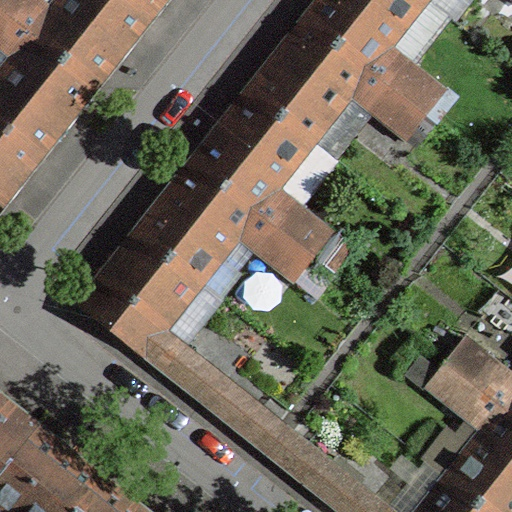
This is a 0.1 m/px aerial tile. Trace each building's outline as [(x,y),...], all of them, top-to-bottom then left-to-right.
[(135,0),(56,0),(50,8),(39,0),(0,0),(0,7),(98,85),(108,71),(154,14),(135,0)] [(135,0),(154,14),(163,2),(164,0),(135,0)] [(426,0),(318,0),(304,17),(426,114),(445,90),(412,64),(390,47),(426,0)] [(0,7),(0,46),(12,56),(0,70),(0,122),(42,155),(50,144),(98,85),(0,7)] [(426,114),(304,17),(263,69),(248,88),(314,142),(352,94),(377,114),(407,138),(426,114)] [(303,208),(277,188),(314,142),(248,88),(209,137),(192,159),(313,256),(332,232),(303,208)] [(0,207),(42,155),(0,122),(0,207)] [(313,256),(192,159),(151,210),(135,230),(202,283),(239,236),(261,253),(294,280),(313,256)] [(202,283),(135,230),(95,281),(78,303),(260,447),(280,422),(263,408),(165,330),(202,283)] [(511,374),(465,337),(446,362),(511,413),(511,374)] [(482,429),(445,476),(490,511),(511,511),(511,413),(446,362),(427,386),(456,408),(482,429)] [(0,468),(36,423),(0,394),(0,468)] [(280,422),(260,447),(266,452),(272,457),(292,431),(287,427),(280,422)] [(36,423),(0,468),(0,505),(8,511),(77,511),(105,478),(67,448),(36,423)] [(490,511),(445,476),(416,511),(394,511),(307,443),(292,431),(272,457),(341,511),(490,511)] [(148,511),(136,503),(105,478),(77,511),(148,511)]
